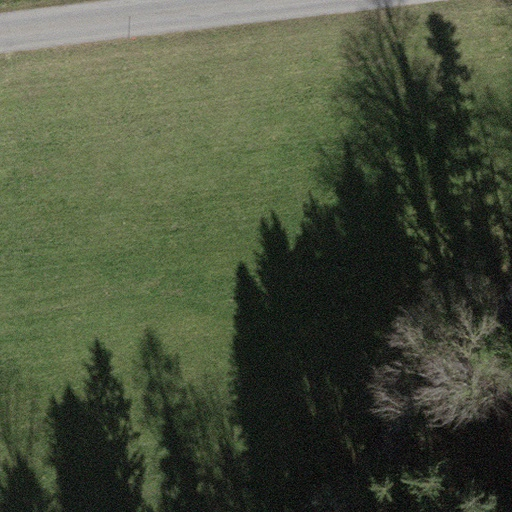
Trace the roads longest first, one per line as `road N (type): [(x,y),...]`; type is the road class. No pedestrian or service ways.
road 1 (unclassified): [(258,0),(0,29)]
road 2 (track): [(352,511),(511,318)]
